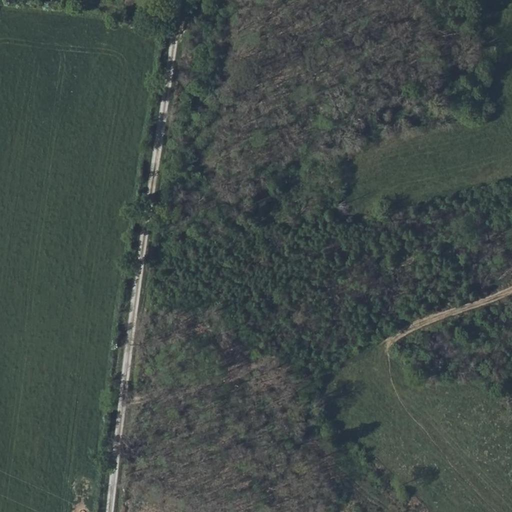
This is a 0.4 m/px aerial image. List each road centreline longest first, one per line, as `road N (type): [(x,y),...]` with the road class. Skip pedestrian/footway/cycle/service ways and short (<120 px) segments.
road 1 (track): [(109,511),(176,14)]
road 2 (track): [(48,0),(176,14)]
